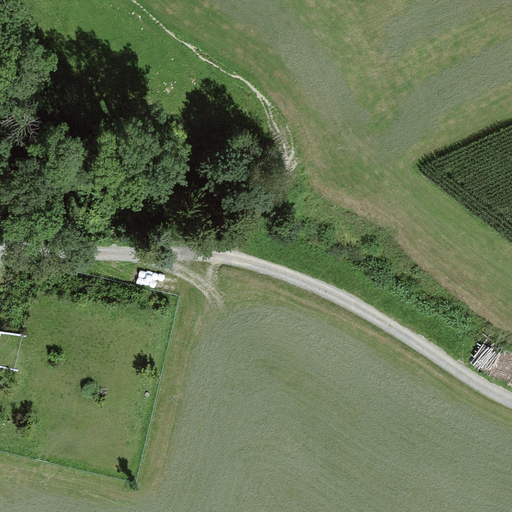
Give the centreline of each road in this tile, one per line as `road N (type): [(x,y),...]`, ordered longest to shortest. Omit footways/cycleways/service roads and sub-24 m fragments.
road 1 (unclassified): [(0,244),(240,258),(324,292),(511,399)]
road 2 (track): [(240,258),(299,166),(290,136)]
